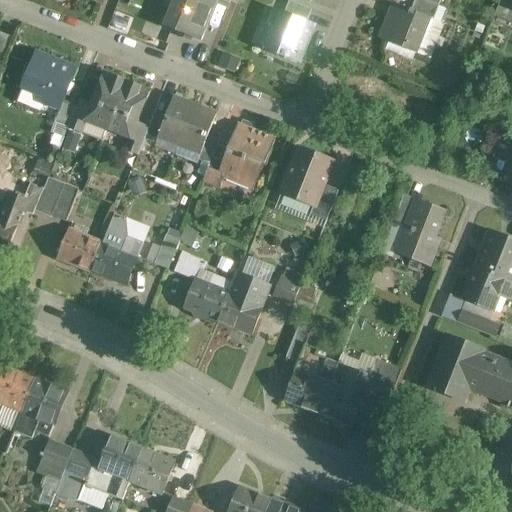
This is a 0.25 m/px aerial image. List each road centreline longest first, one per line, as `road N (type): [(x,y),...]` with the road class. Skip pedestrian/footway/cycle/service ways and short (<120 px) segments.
road 1 (residential): [(442,511),(281,448),(122,352),(0,299)]
road 2 (residential): [(2,0),(308,121)]
road 3 (track): [(373,483),(480,197)]
road 4 (residential): [(308,121),(511,208)]
road 5 (residential): [(308,121),(358,0)]
